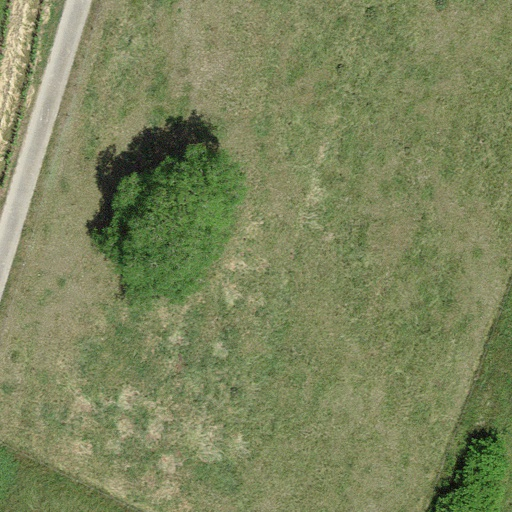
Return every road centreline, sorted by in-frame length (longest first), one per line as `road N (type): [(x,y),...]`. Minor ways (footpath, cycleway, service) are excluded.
road 1 (track): [(80,0),(0,262)]
road 2 (track): [(456,511),(511,342)]
